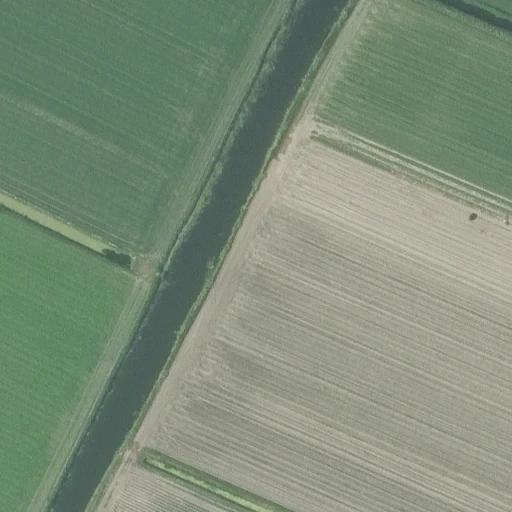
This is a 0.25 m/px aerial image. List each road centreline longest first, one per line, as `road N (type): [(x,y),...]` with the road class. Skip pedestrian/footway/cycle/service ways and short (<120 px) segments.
road 1 (track): [(366,0),(124,467),(227,511)]
road 2 (track): [(282,0),(32,511)]
